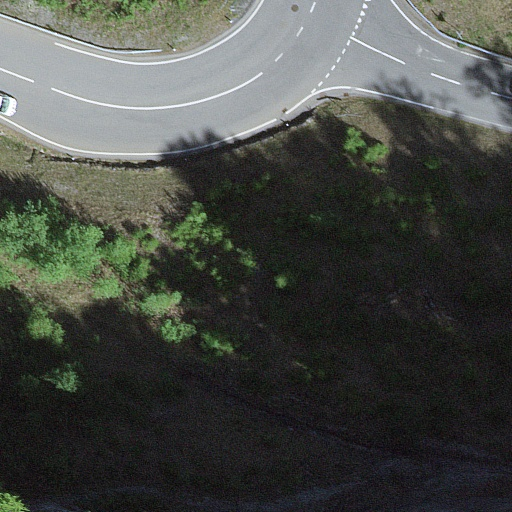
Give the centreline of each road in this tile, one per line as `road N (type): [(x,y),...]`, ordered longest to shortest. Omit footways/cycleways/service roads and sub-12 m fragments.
road 1 (tertiary): [(0,71),(87,102),(171,108),(254,79),(311,12)]
road 2 (tertiary): [(311,12),(404,64),(511,99)]
